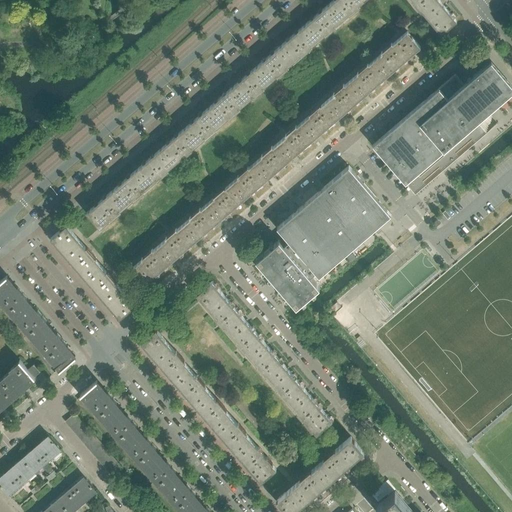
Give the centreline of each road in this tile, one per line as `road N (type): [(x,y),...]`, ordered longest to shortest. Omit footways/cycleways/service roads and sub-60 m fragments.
road 1 (residential): [(218,252),(491,16)]
road 2 (tertiary): [(18,225),(282,0)]
road 3 (tertiary): [(260,0),(7,212)]
road 4 (residential): [(218,252),(390,455)]
road 5 (residential): [(261,511),(117,340)]
road 6 (residential): [(101,354),(235,511)]
road 7 (residential): [(3,238),(101,354)]
road 8 (residential): [(117,340),(18,225)]
road 9 (residential): [(134,511),(41,405)]
road 10 (residential): [(117,340),(218,252)]
